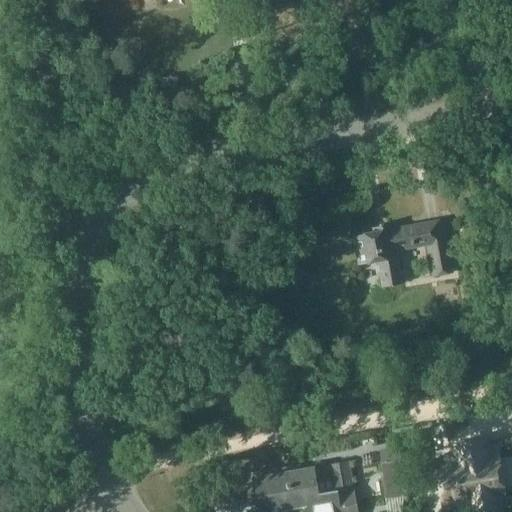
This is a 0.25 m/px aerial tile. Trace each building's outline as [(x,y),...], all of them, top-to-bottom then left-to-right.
[(492,183),(484,184),(486,200),(494,199),(492,183)] [(375,233),(356,236),(361,264),(379,261),(383,286),(400,284),(394,249),(429,243),(434,276),(451,273),(443,221),(425,224),(391,230),(390,226),(375,229),(375,233)] [(456,456),(440,459),(441,469),(440,469),(445,501),(465,497),(467,511),(490,511),(501,510),(498,492),(501,491),(499,481),(495,460),(490,461),(486,440),(484,441),(454,446),(456,456)] [(403,461),(382,464),(386,499),(403,498),(409,461),(403,461)] [(313,468),(301,470),(308,508),(308,511),(357,511),(348,462),(332,465),(334,475),(315,478),(313,468)] [(265,471),(221,479),(222,484),(225,504),(247,500),(245,491),(255,489),(259,511),(271,511),(277,511),(282,511),(308,508),(301,470),(300,465),(265,471)]
